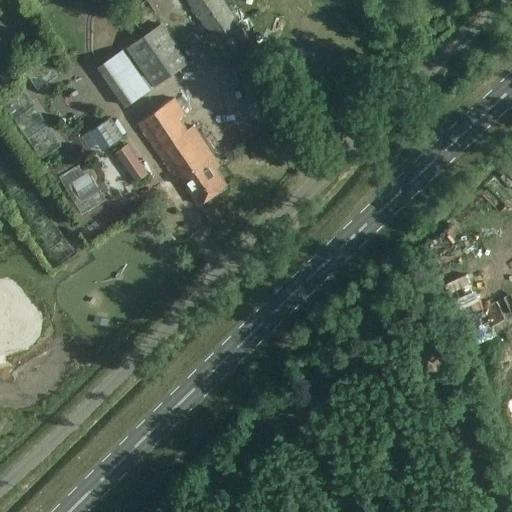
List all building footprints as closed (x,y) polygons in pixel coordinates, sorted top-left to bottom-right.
[(287,91),(225,0),(186,0),(247,90),(261,79),(275,99),(287,91)] [(154,89),(191,62),(162,21),(126,47),(154,89)] [(125,107),(152,90),(124,48),(96,67),(125,107)] [(0,73),(7,69),(6,67),(9,64),(6,59),(3,61),(1,58),(0,58),(0,73)] [(199,204),(228,185),(216,168),(220,165),(193,126),(188,129),(180,118),(185,115),(173,98),(137,123),(176,179),(180,177),(199,204)] [(123,136),(110,117),(90,131),(103,150),(123,136)] [(148,172),(128,143),(115,152),(135,181),(148,172)] [(125,188),(108,159),(98,165),(115,194),(125,188)] [(79,203),(99,191),(87,171),(67,184),(79,203)] [(160,192),(149,175),(136,185),(147,201),(160,192)] [(213,208),(236,193),(230,184),(207,200),(213,208)]
